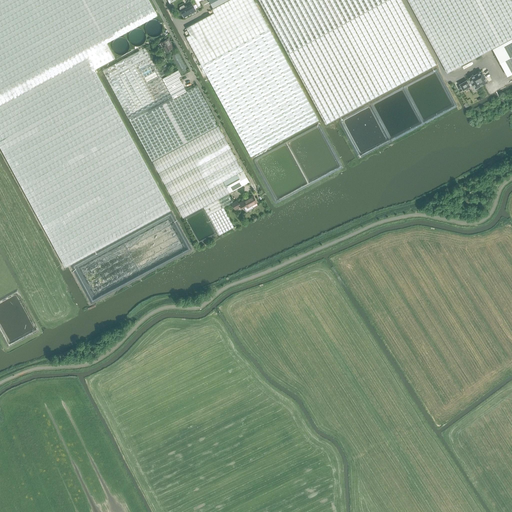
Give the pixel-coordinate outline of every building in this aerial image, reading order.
[(0,0),(0,147),(65,267),(170,209),(94,69),(115,58),(106,41),(156,14),(148,0),(0,0)] [(167,0),(169,4),(170,3),(175,0),(207,0),(209,2),(213,9),(212,9),(214,13),(186,28),(190,35),(186,37),(250,157),(318,121),(252,0),(167,0)] [(258,0),(325,124),(435,65),(400,0),(258,0)] [(511,0),(407,0),(446,74),(482,54),(491,50),(492,49),(504,71),(507,69),(510,74),(511,73),(511,0)] [(192,4),(186,8),(185,5),(183,5),(180,7),(179,9),(181,11),(180,11),(184,18),(190,14),(191,16),(194,15),(193,13),(196,11),(192,4)] [(159,45),(160,48),(163,53),(165,52),(165,53),(173,49),(168,39),(160,43),(161,44),(159,45)] [(145,47),(103,71),(151,161),(216,126),(213,121),(214,120),(196,86),(192,88),(191,86),(185,89),(184,88),(186,87),(182,79),(180,80),(178,77),(181,75),(178,70),(162,78),(155,65),(153,61),(145,47)] [(181,74),(188,70),(178,53),(171,57),(181,74)] [(488,82),(482,71),(469,78),(470,79),(467,81),(467,80),(459,84),(462,91),(470,87),(469,84),(472,83),(475,89),(488,82)] [(216,126),(151,161),(152,161),(152,162),(182,218),(203,207),(218,236),(233,227),(223,208),(232,202),(231,200),(227,194),(249,182),(218,126),(216,127),(216,126)] [(237,200),(231,203),(235,210),(240,207),(241,209),(244,207),(246,212),(253,208),(252,206),(257,203),(253,195),(239,203),(237,200)]
